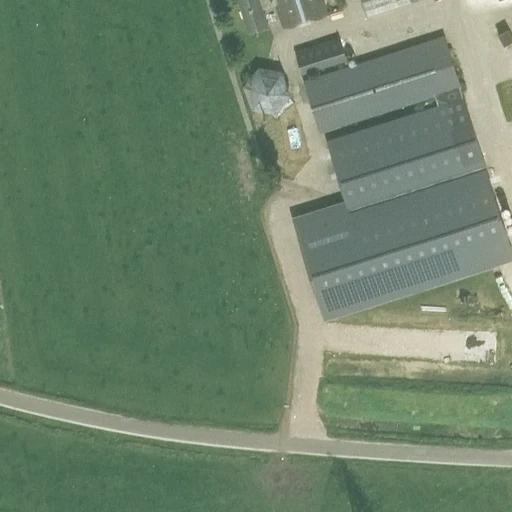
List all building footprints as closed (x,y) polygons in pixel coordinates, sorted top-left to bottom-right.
[(326,13),(322,0),(239,0),(248,28),(266,23),(262,6),(276,2),(283,25),(326,13)] [(360,0),(364,12),(387,5),(404,0),(360,0)] [(503,44),(511,39),(511,35),(508,28),(497,33),(503,44)] [(320,131),(435,95),(438,103),(326,139),(351,219),(339,223),(334,206),(293,219),(323,312),(511,252),(511,246),(464,95),(463,95),(460,86),(461,85),(444,34),(304,79),(320,131)] [(340,37),(296,51),(303,73),(347,59),(340,37)] [(253,102),(292,94),(284,58),(245,67),(253,102)]
